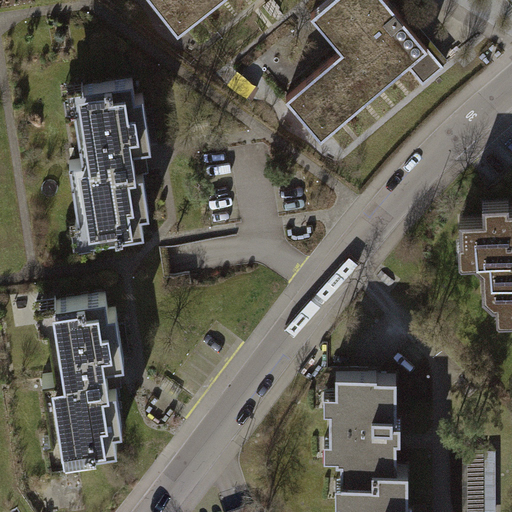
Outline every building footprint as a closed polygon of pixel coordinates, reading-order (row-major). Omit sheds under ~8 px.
[(155,0),(180,32),(221,0),(155,0)] [(325,0),(312,11),(346,51),(290,97),(323,137),(408,65),(421,81),(442,62),(389,0),(325,0)] [(90,218),(93,240),(145,232),(142,214),(149,213),(143,173),(136,174),(132,149),(151,146),(144,94),(136,95),(133,79),(83,87),(86,109),(76,110),(83,158),(69,160),(78,220),(90,218)] [(485,219),(463,219),(463,253),(474,265),(486,265),(486,290),(493,298),(511,298),(511,208),(508,208),(508,200),(485,200),(485,219)] [(63,431),(67,453),(118,445),(116,427),(123,426),(117,386),(109,387),(105,362),(125,359),(117,307),(109,309),(107,292),(56,300),(60,322),(49,324),(56,371),(43,373),(52,433),(63,431)] [(377,371),(337,372),(337,391),(325,391),(325,407),(331,407),(331,438),(324,438),(324,455),(338,455),(338,458),(342,458),(342,478),(365,478),(365,464),(397,464),(396,435),(401,435),(401,419),(393,419),(393,414),(398,414),(398,374),(377,374),(377,371)] [(397,464),(365,464),(365,478),(342,478),(336,479),(336,499),(342,499),(342,511),(412,511),(412,510),(404,510),(404,504),(409,504),(408,465),(397,464)]
